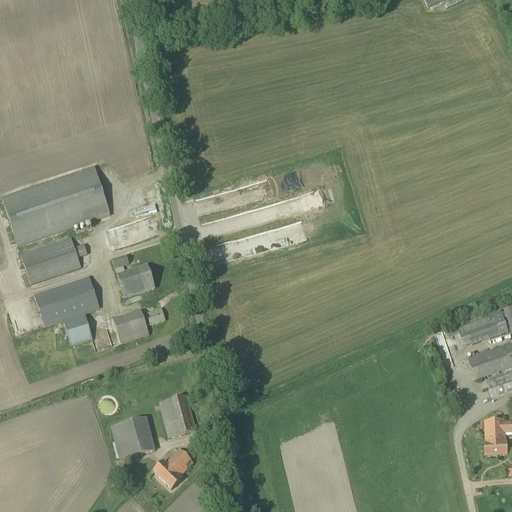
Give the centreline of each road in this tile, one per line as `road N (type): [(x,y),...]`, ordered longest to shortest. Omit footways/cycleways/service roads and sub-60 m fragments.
road 1 (unclassified): [(244,511),(133,0)]
road 2 (unknown): [(473,511),(459,442),(465,420),(511,399)]
